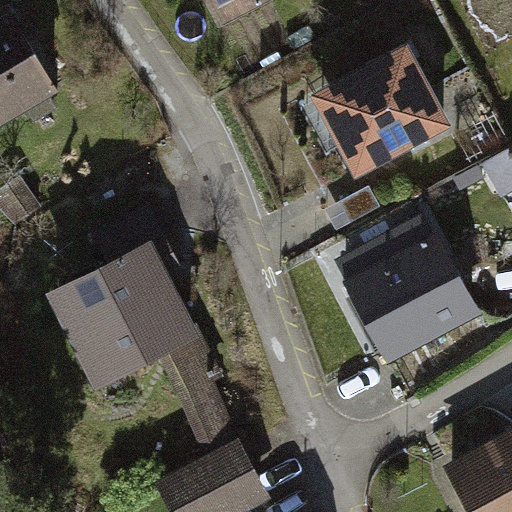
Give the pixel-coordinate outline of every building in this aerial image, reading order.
[(264,0),(212,0),(222,21),(264,0)] [(0,112),(51,81),(3,3),(0,4),(0,112)] [(442,125),(401,34),(291,83),(332,175),(442,125)] [(473,309),(425,211),(336,253),(383,352),(473,309)] [(194,327),(148,238),(59,284),(106,373),(194,327)] [(222,511),(265,486),(228,425),(143,475),(165,511),(222,511)] [(511,511),(511,438),(442,471),(460,511),(511,511)]
